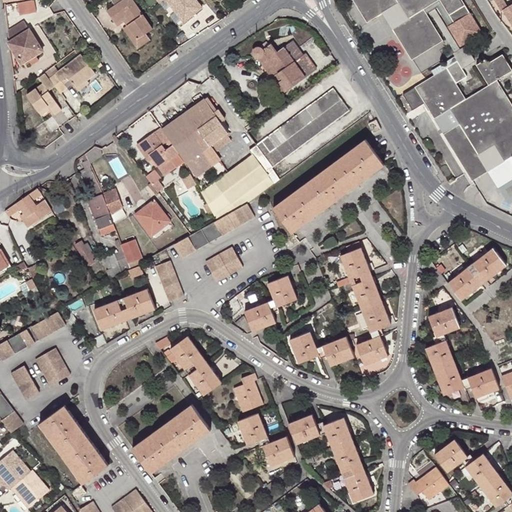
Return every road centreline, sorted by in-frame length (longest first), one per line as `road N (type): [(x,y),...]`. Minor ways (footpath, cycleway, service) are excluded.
road 1 (residential): [(373,403),(289,378),(204,318),(170,320),(102,363),(91,394),(99,420),(163,511)]
road 2 (residential): [(402,381),(414,250),(429,224)]
road 3 (tertiary): [(272,3),(141,96)]
road 4 (residential): [(344,49),(413,163)]
